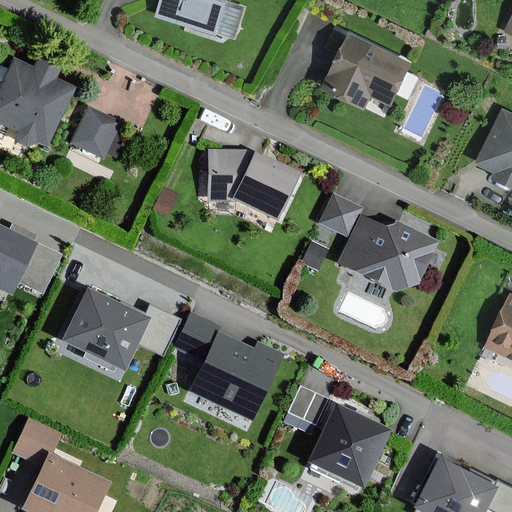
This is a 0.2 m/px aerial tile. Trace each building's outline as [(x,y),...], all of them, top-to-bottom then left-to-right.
[(165,0),(159,17),(236,45),(249,9),(234,4),(234,0),(165,0)] [(416,66),(353,35),(325,89),(366,109),(372,98),(394,109),(416,66)] [(48,147),(76,89),(59,81),(63,71),(39,59),(34,71),(15,61),(0,91),(0,124),(19,133),(15,141),(32,149),(36,141),(48,147)] [(124,124),(91,109),(74,143),(107,159),(124,124)] [(511,113),(506,111),(480,168),(511,182),(511,113)] [(302,177),(248,151),(206,150),(206,199),(236,200),(281,221),(302,177)] [(340,269),(398,295),(421,284),(440,244),(395,224),(392,231),(361,216),(364,209),(335,195),(320,226),(353,241),(340,269)] [(61,255),(0,225),(0,293),(9,298),(17,282),(42,294),(61,255)] [(144,316),(83,287),(57,343),(122,374),(137,344),(161,355),(178,320),(149,306),(144,316)] [(511,302),(488,351),(511,362),(511,302)] [(218,324),(188,310),(171,348),(200,362),(185,394),(251,424),(283,354),(256,342),(252,349),(214,332),(218,324)] [(327,400),(298,387),(282,422),(311,435),(327,400)] [(390,430),(337,405),(311,460),(364,485),(390,430)] [(94,511),(108,483),(51,455),(26,507),(36,511),(94,511)] [(511,511),(511,488),(498,481),(496,486),(442,458),(417,507),(426,511),(485,511),(488,506),(500,511),(511,511)]
